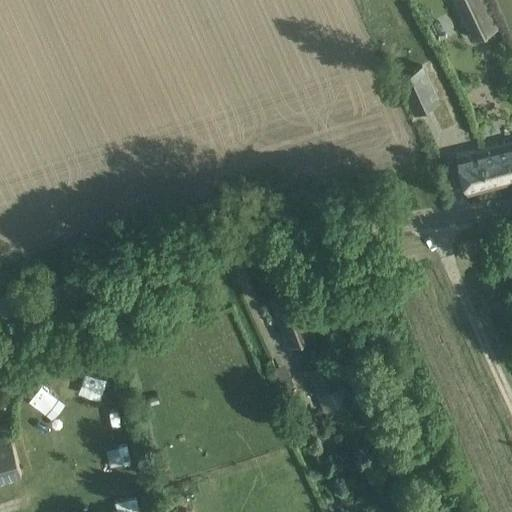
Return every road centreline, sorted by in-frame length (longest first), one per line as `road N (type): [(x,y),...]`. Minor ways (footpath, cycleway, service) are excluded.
road 1 (unclassified): [(0,311),(221,254),(430,219)]
road 2 (unclassified): [(511,406),(430,219)]
